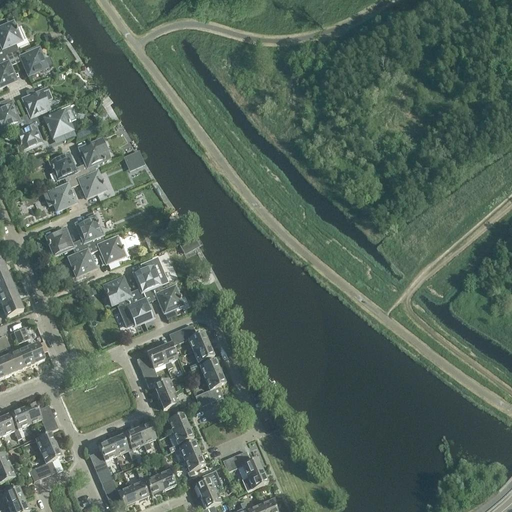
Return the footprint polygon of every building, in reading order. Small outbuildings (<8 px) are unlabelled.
[(5,57),(11,55),(18,52),(16,46),(27,41),(22,29),(17,31),(17,30),(16,30),(13,24),(0,30),(0,44),(3,51),(0,51),(0,62),(2,67),(8,64),(5,57)] [(11,55),(16,66),(22,63),(28,77),(47,69),(39,51),(21,58),(18,52),(11,55)] [(8,64),(2,67),(0,67),(0,89),(16,83),(10,68),(16,66),(11,55),(5,57),(8,64)] [(49,91),(23,102),(30,117),(24,119),(29,130),(35,128),(32,120),(31,120),(37,118),(44,115),(50,113),(47,105),(54,102),(49,91)] [(3,111),(0,111),(0,128),(2,132),(12,128),(14,132),(21,129),(23,133),(29,130),(24,119),(19,121),(18,120),(12,106),(10,102),(1,106),(3,111)] [(44,115),(37,118),(39,120),(42,129),(48,127),(54,141),(73,134),(69,125),(77,122),(72,111),(64,114),(65,115),(59,118),(57,114),(45,119),(44,115)] [(23,133),(16,136),(24,154),(42,146),(36,132),(42,129),(39,120),(37,118),(31,120),(32,120),(35,128),(29,130),(23,133)] [(98,144),(80,152),(86,167),(80,170),(85,180),(91,178),(97,175),(98,175),(97,171),(110,165),(108,162),(111,161),(105,148),(101,150),(98,144)] [(68,157),(50,165),(58,183),(64,180),(70,177),(75,175),(79,183),(85,180),(80,170),(75,172),(68,157)] [(75,175),(70,177),(75,189),(80,186),(87,201),(105,193),(97,175),(91,178),(85,180),(79,183),(75,175)] [(50,195),(45,198),(50,209),(55,207),(57,213),(75,205),(69,191),(75,189),(70,177),(64,180),(66,184),(67,187),(50,195)] [(84,246),(90,243),(95,241),(97,245),(103,242),(101,238),(102,238),(95,220),(76,228),(82,242),(76,245),(81,256),(87,253),(84,246)] [(76,258),(81,256),(76,245),(71,247),(65,232),(47,240),(54,258),(72,250),(76,258)] [(194,240),(180,248),(184,255),(198,247),(194,240)] [(90,243),(95,254),(100,252),(106,266),(125,258),(117,241),(104,246),(103,242),(97,245),(95,241),(90,243)] [(81,256),(76,258),(69,261),(77,279),(95,271),(89,257),(95,254),(90,243),(84,246),(87,253),(81,256)] [(160,266),(134,277),(140,292),(135,294),(140,305),(145,303),(141,294),(147,292),(153,289),(154,289),(155,293),(162,290),(160,286),(167,284),(160,266)] [(6,273),(0,276),(0,287),(10,283),(6,273)] [(123,281),(105,289),(112,307),(118,305),(119,308),(131,303),(132,304),(133,307),(140,305),(135,294),(129,296),(123,281)] [(10,283),(0,287),(0,299),(14,293),(10,283)] [(153,289),(147,292),(152,304),(158,301),(164,316),(181,308),(183,312),(189,310),(184,299),(179,301),(175,290),(164,295),(162,291),(155,294),(153,289)] [(133,307),(127,310),(134,328),(152,320),(146,306),(152,304),(147,292),(141,294),(145,303),(140,305),(133,307)] [(0,304),(2,310),(19,303),(14,293),(0,299),(0,304)] [(19,303),(2,310),(7,320),(23,313),(19,303)] [(33,320),(26,323),(28,328),(28,330),(36,327),(33,320)] [(192,328),(186,331),(190,342),(188,343),(193,354),(208,348),(208,346),(206,347),(202,338),(204,337),(203,336),(196,339),(192,328)] [(24,344),(30,342),(25,330),(19,333),(24,344)] [(190,342),(186,331),(180,333),(185,344),(188,343),(190,342)] [(24,344),(19,333),(13,335),(18,347),(24,344)] [(179,346),(185,344),(180,333),(175,336),(179,346)] [(179,346),(175,336),(169,338),(174,349),(179,346)] [(0,343),(4,353),(10,350),(5,339),(0,340),(0,343)] [(27,351),(34,367),(44,363),(37,347),(27,351)] [(170,347),(169,347),(170,349),(160,353),(160,351),(158,352),(165,367),(165,366),(167,371),(173,369),(170,364),(176,362),(170,347)] [(210,361),(213,359),(211,359),(207,350),(209,349),(208,348),(193,354),(198,366),(210,361)] [(27,351),(17,356),(24,372),(34,367),(27,351)] [(165,367),(158,352),(157,353),(158,354),(148,358),(147,357),(147,359),(148,359),(150,364),(152,370),(153,372),(165,367)] [(7,360),(14,376),(24,372),(17,356),(7,360)] [(139,369),(150,364),(148,359),(147,359),(137,364),(139,369)] [(0,363),(0,369),(4,380),(14,376),(7,360),(0,363)] [(204,382),(220,375),(220,374),(218,374),(214,365),(216,364),(215,363),(211,365),(210,361),(198,366),(196,367),(198,371),(200,370),(204,382)] [(141,374),(152,370),(150,364),(139,369),(141,374)] [(141,374),(142,376),(144,380),(155,375),(153,372),(152,370),(141,374)] [(146,386),(157,381),(155,375),(144,380),(146,386)] [(220,375),(204,382),(209,393),(212,392),(216,403),(222,401),(217,390),(225,387),(225,386),(223,387),(219,377),(221,377),(220,375)] [(157,401),(173,395),(168,383),(160,387),(157,381),(146,386),(148,391),(152,390),(154,390),(158,399),(156,400),(157,401)] [(212,392),(209,393),(206,395),(211,405),(216,403),(212,392)] [(173,395),(157,401),(158,403),(159,402),(163,411),(162,412),(162,413),(178,406),(173,395)] [(200,397),(205,408),(211,405),(206,395),(200,397)] [(200,397),(195,400),(199,410),(205,408),(200,397)] [(24,412),(30,427),(42,422),(43,424),(53,420),(49,409),(38,413),(35,407),(34,408),(35,409),(25,414),(25,412),(24,412)] [(13,422),(10,423),(14,434),(15,437),(19,435),(18,432),(30,427),(24,412),(22,413),(22,415),(13,419),(12,417),(11,418),(13,422)] [(164,422),(165,426),(168,425),(172,436),(188,429),(187,428),(186,429),(182,420),(183,419),(183,418),(171,423),(169,419),(164,422)] [(10,423),(8,419),(7,419),(8,421),(0,424),(0,432),(3,439),(14,434),(10,423)] [(53,420),(43,424),(45,430),(55,425),(53,420)] [(55,425),(45,430),(47,435),(58,431),(55,425)] [(137,431),(135,432),(142,448),(145,454),(150,451),(148,445),(155,442),(148,427),(148,429),(138,433),(137,431)] [(172,436),(177,448),(189,443),(193,441),(193,440),(191,441),(187,432),(189,431),(188,429),(172,436)] [(125,442),(122,443),(127,454),(128,456),(133,454),(132,452),(142,448),(135,432),(134,433),(135,434),(126,438),(126,436),(125,437),(126,441),(125,442)] [(41,455),(57,448),(56,447),(55,448),(51,438),(52,437),(36,443),(41,455)] [(112,442),(110,443),(117,459),(127,454),(122,443),(121,439),(120,439),(120,441),(113,444),(112,442)] [(99,448),(98,448),(100,454),(102,459),(104,464),(105,463),(117,459),(110,443),(109,444),(109,445),(99,450),(99,448)] [(175,448),(177,452),(179,452),(184,463),(199,456),(199,455),(197,456),(193,446),(195,446),(194,445),(190,446),(189,443),(177,448),(175,448)] [(46,466),(52,464),(57,474),(62,472),(58,462),(62,460),(61,459),(60,460),(56,451),(57,450),(57,448),(41,455),(46,466)] [(100,454),(89,458),(91,464),(102,459),(100,454)] [(245,454),(240,457),(244,468),(242,469),(247,480),(262,473),(261,472),(260,473),(256,464),(258,463),(257,462),(250,465),(245,454)] [(189,474),(187,475),(188,479),(194,477),(192,473),(204,468),(204,467),(202,468),(198,459),(200,458),(199,456),(184,463),(189,474)] [(0,472),(10,468),(5,457),(0,458),(0,472)] [(240,457),(234,459),(239,470),(242,469),(244,468),(240,457)] [(102,459),(91,464),(94,470),(105,465),(105,463),(104,464),(102,459)] [(234,459),(228,461),(233,473),(239,470),(234,459)] [(228,461),(222,464),(227,475),(233,473),(228,461)] [(52,464),(46,466),(50,477),(57,474),(52,464)] [(105,465),(94,470),(96,475),(107,470),(105,465)] [(50,477),(46,466),(41,469),(45,479),(50,477)] [(10,468),(0,472),(0,483),(0,485),(0,484),(0,485),(15,480),(10,468)] [(45,479),(41,469),(35,471),(39,482),(45,479)] [(107,470),(96,475),(98,481),(110,476),(107,470)] [(39,482),(35,471),(29,473),(34,484),(39,482)] [(247,480),(242,482),(247,494),(252,492),(267,485),(267,484),(265,485),(261,476),(263,475),(262,473),(247,480)] [(156,479),(163,495),(164,494),(164,493),(173,489),(174,490),(175,490),(168,474),(156,479)] [(205,485),(195,489),(195,490),(197,489),(201,498),(199,499),(200,500),(216,494),(222,491),(215,474),(203,479),(205,485)] [(110,476),(98,481),(100,485),(112,480),(110,476)] [(156,479),(145,484),(144,484),(149,496),(151,500),(152,499),(151,498),(161,494),(161,496),(163,495),(156,479)] [(103,493),(115,488),(113,482),(112,482),(101,487),(103,493)] [(144,484),(145,484),(144,482),(140,483),(140,486),(129,490),(136,506),(137,506),(137,504),(146,500),(147,502),(148,501),(146,497),(149,496),(144,484)] [(7,497),(4,498),(9,509),(25,503),(24,501),(22,502),(18,493),(20,492),(20,491),(16,493),(14,487),(4,491),(7,497)] [(106,498),(117,493),(115,488),(103,493),(106,498)] [(119,499),(108,504),(111,510),(122,505),(124,511),(125,511),(124,509),(134,505),(134,507),(136,506),(129,490),(118,495),(119,499)] [(118,495),(117,493),(106,498),(108,504),(119,499),(118,495)] [(216,494),(200,500),(200,501),(201,502),(202,501),(206,511),(213,508),(220,505),(216,494)] [(271,504),(259,509),(260,511),(274,511),(273,507),(277,505),(274,500),(270,501),(271,504)] [(25,503),(9,509),(9,511),(26,511),(24,505),(25,504),(25,503)]
